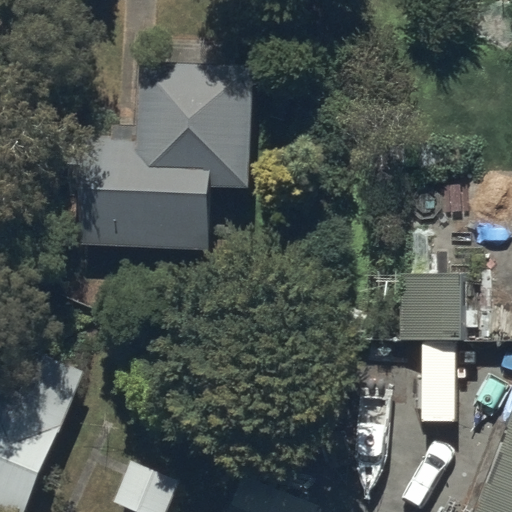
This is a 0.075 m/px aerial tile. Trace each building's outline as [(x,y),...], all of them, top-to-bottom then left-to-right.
[(260,70),(145,65),(142,130),(108,128),(91,127),(86,247),(214,253),(217,189),(254,191),(260,70)] [(468,277),(405,276),(404,342),(467,342),(468,277)] [(0,376),(0,511),(31,511),(90,373),(14,342),(0,376)] [(511,511),(511,429),(479,511),(511,511)] [(171,511),(183,483),(134,463),(128,477),(116,505),(133,511),(171,511)] [(229,511),(324,511),(326,509),(300,499),(244,476),(229,511)]
